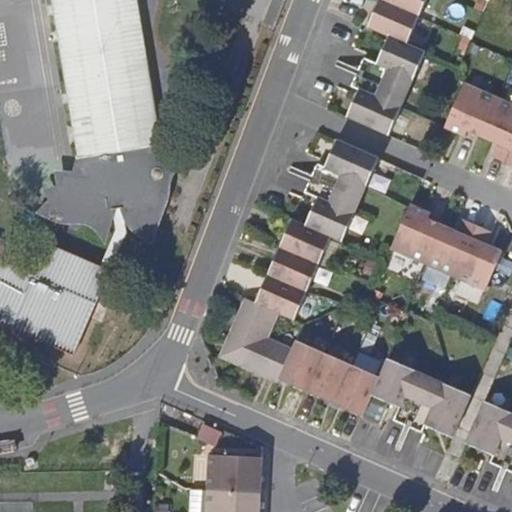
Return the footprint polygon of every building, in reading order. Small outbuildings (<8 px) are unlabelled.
[(54,0),(79,156),(82,171),(97,168),(99,180),(70,185),(64,187),(55,194),(50,202),(109,228),(112,208),(114,208),(118,207),(122,206),(123,211),(125,216),(126,219),(130,224),(132,227),(137,231),(140,233),(147,238),(161,200),(142,172),(135,174),(133,162),(163,157),(160,142),(136,0),(54,0)] [(380,0),(380,1),(419,19),(427,0),(380,0)] [(368,29),(387,38),(407,47),(419,19),(380,1),(368,29)] [(359,90),(394,105),(406,77),(413,81),(424,54),(407,47),(387,38),(376,65),(365,60),(353,87),(359,90)] [(481,137),(497,97),(464,82),(445,128),(460,134),(462,129),(481,137)] [(347,117),(389,136),(400,108),(394,105),(359,90),(347,117)] [(507,160),(511,148),(511,103),(497,97),(481,137),(497,144),(493,155),(507,160)] [(376,155),(334,137),(323,166),(360,182),(365,184),(376,155)] [(185,152),(160,142),(163,157),(133,162),(135,174),(142,172),(161,200),(147,238),(140,233),(137,231),(132,227),(130,224),(126,219),(125,216),(123,211),(122,206),(118,207),(120,215),(122,221),(124,224),(129,230),(137,237),(151,244),(168,198),(168,195),(167,194),(176,170),(179,168),(185,152)] [(74,169),(55,166),(58,182),(45,184),(50,193),(35,211),(56,220),(65,222),(75,220),(81,221),(88,223),(94,227),(110,244),(113,217),(114,208),(112,208),(109,228),(50,202),(55,194),(64,187),(70,185),(99,180),(97,168),(82,171),(79,156),(74,169)] [(317,194),(304,224),(329,235),(340,240),(353,210),(349,208),(360,182),(323,166),(314,162),(303,189),(317,194)] [(424,262),(441,222),(423,214),(424,210),(410,203),(391,247),(424,262)] [(127,242),(124,224),(122,221),(120,215),(118,207),(114,208),(113,217),(118,241),(108,262),(58,240),(41,280),(20,272),(18,251),(0,243),(0,322),(78,356),(127,242)] [(278,247),(317,264),(329,235),(304,224),(290,219),(278,247)] [(454,275),(476,225),(463,219),(458,230),(441,222),(424,262),(454,275)] [(490,231),(476,225),(454,275),(484,288),(500,249),(486,242),(490,231)] [(278,247),(267,274),(305,291),(317,264),(278,247)] [(267,274),(255,302),(280,312),(294,318),(305,291),(267,274)] [(245,348),(238,365),(279,384),(281,380),(295,348),(270,337),(280,312),(255,302),(245,297),(227,340),(245,348)] [(245,348),(227,340),(220,358),(238,365),(245,348)] [(295,348),(281,380),(306,391),(324,351),(298,340),(295,348)] [(324,351),(306,391),(334,403),(352,364),(324,351)] [(391,418),(420,430),(423,423),(440,384),(412,373),(413,369),(387,357),(379,375),(371,394),(397,406),(391,418)] [(352,364),(334,403),(362,415),(371,394),(379,375),(352,364)] [(451,434),(469,392),(441,380),(440,384),(423,423),(451,434)] [(482,399),(464,440),(492,452),(508,414),(509,410),(482,399)] [(488,460),(511,470),(511,416),(508,414),(492,452),(488,460)] [(222,432),(205,424),(200,436),(218,444),(222,432)] [(261,490),(262,457),(210,455),(208,488),(261,490)] [(192,511),(207,511),(208,488),(193,488),(192,511)] [(259,511),(261,490),(208,488),(207,511),(259,511)]
